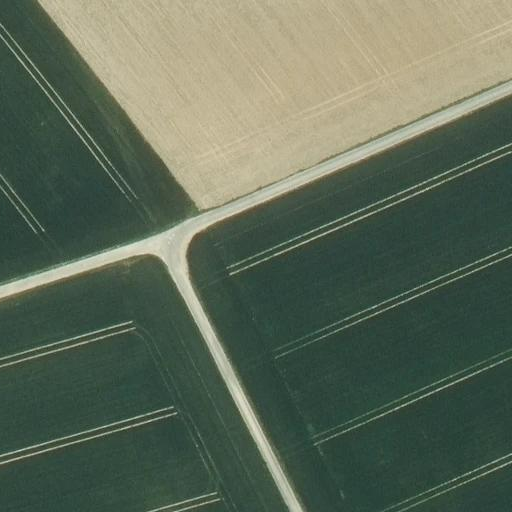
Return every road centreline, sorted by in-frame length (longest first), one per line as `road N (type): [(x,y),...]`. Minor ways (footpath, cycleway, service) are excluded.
road 1 (track): [(511,85),(166,240),(0,294)]
road 2 (track): [(294,511),(187,301),(166,240)]
